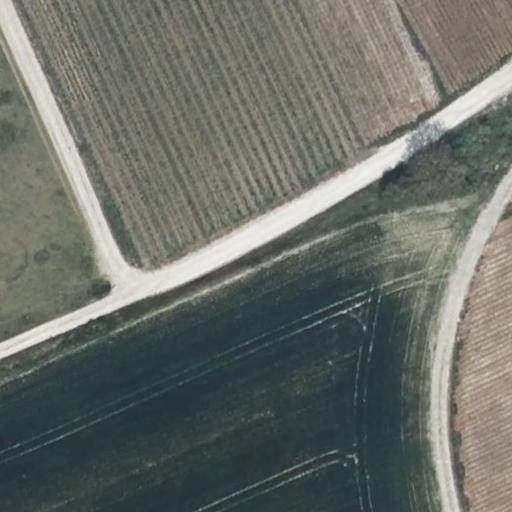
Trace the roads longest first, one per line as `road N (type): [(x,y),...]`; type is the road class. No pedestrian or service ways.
road 1 (track): [(453,511),(440,449),(444,346),(464,266),(511,183)]
road 2 (track): [(2,0),(132,284)]
